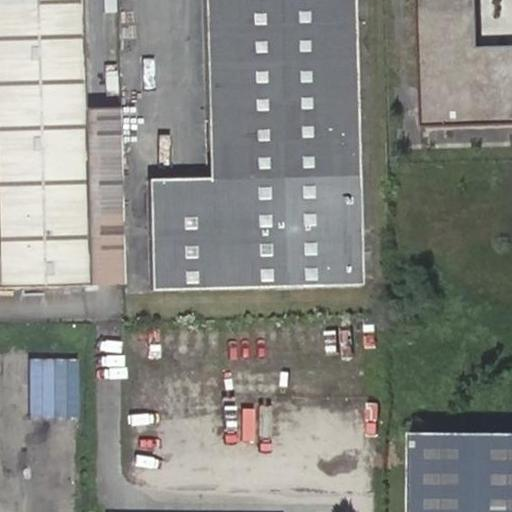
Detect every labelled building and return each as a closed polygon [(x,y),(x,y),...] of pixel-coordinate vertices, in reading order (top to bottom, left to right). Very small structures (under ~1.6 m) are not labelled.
[(0,0),(0,289),(89,287),(86,163),(85,134),(84,110),(80,0),(0,0)] [(151,292),(361,285),(358,178),(353,0),(203,0),(208,179),(148,181),(151,292)] [(478,0),(417,0),(421,124),(511,121),(511,45),(479,46),(478,0)] [(86,163),(89,287),(125,285),(121,112),(84,114),(85,134),(86,163)] [(511,511),(511,435),(412,434),(411,511),(511,511)]
